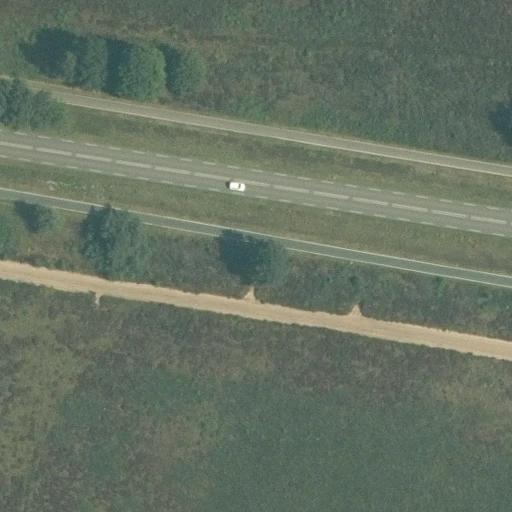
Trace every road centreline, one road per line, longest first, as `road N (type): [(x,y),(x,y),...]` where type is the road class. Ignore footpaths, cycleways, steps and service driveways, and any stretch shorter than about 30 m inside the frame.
road 1 (track): [(511,354),(0,271)]
road 2 (primary): [(511,225),(0,144)]
road 3 (track): [(511,57),(217,41),(0,4)]
